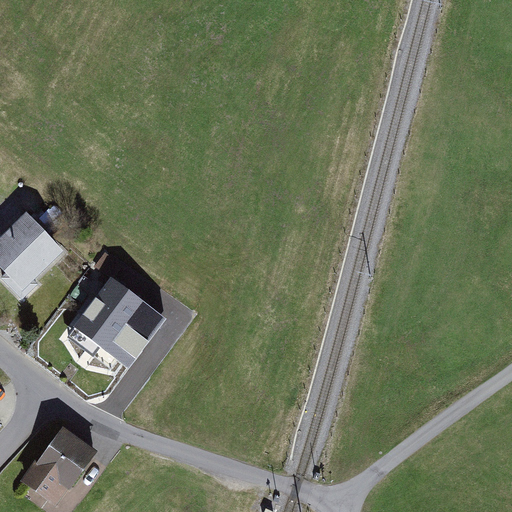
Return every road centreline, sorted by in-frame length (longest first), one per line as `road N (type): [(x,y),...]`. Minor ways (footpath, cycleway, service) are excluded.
road 1 (residential): [(53,392),(105,422),(350,511)]
road 2 (residential): [(355,511),(387,464),(511,374)]
